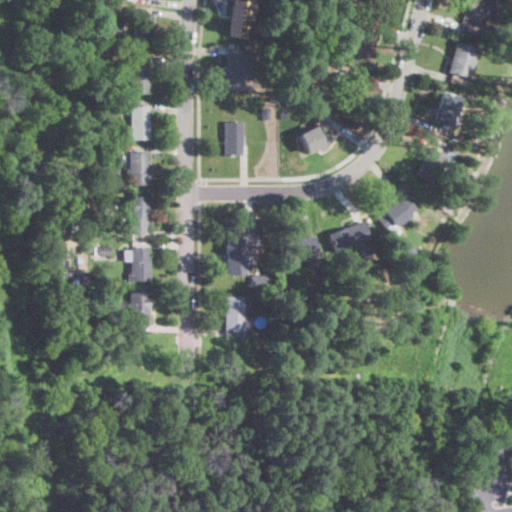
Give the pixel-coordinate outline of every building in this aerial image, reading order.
[(233,0),(251,2),(246,40),(229,38),(233,0)] [(494,0),(498,1),(492,20),(483,18),(478,35),(458,29),(466,0),(494,0)] [(146,11),(134,9),(135,3),(147,4),(146,11)] [(150,28),(148,46),(127,45),(128,36),(132,37),(133,13),(151,14),(150,28)] [(122,28),(116,33),(114,30),(111,27),(109,24),(115,20),(117,22),(120,26),(122,28)] [(373,44),(369,59),(351,54),(359,25),(377,29),(373,44)] [(474,48),(465,79),(444,73),(453,42),(474,48)] [(253,53),(252,75),(244,74),(244,89),(222,89),(223,67),(225,67),(225,53),(253,53)] [(147,94),(129,94),(129,60),(147,60),(147,94)] [(354,97),(348,112),(332,106),(346,71),(362,78),(354,97)] [(451,114),(447,128),(432,124),(435,111),(432,110),(437,92),(456,97),(451,114)] [(148,140),(126,140),(126,131),(129,131),(129,106),(138,106),(148,106),(148,140)] [(240,156),(223,156),(223,122),(242,121),(242,156),(240,156)] [(320,149),(319,149),(321,157),(310,161),(305,149),(301,150),(295,136),(324,125),(331,144),(320,149)] [(441,163),(432,184),(413,175),(426,148),(445,155),(441,163)] [(147,167),(147,184),(128,184),(128,174),(125,174),(125,169),(127,169),(127,152),(147,151),(147,167)] [(415,208),(407,215),(409,218),(401,224),(398,221),(394,224),(399,231),(391,238),(375,218),(383,212),(398,200),(402,196),(403,196),(404,195),(415,208)] [(149,196),(149,217),(148,219),(146,219),(146,220),(146,231),(146,233),(139,233),(128,233),(128,225),(128,214),(124,214),(124,213),(124,206),(128,206),(128,196),(149,196)] [(258,234),(243,234),(243,218),(246,218),(253,218),(258,218),(258,234)] [(368,240),(333,252),(326,234),(356,223),(360,222),(361,221),(368,240)] [(315,235),(320,265),(319,266),(311,267),(305,268),(303,259),(283,262),(279,242),(303,237),(313,236),(315,235)] [(249,238),(249,257),(243,257),(243,274),(241,274),(226,274),(226,257),(226,254),(226,238),(249,238)] [(110,256),(96,256),(96,246),(110,246),(110,256)] [(415,250),(408,255),(405,251),(411,246),(415,250)] [(148,248),(148,259),(148,262),(149,280),(128,281),(127,281),(127,273),(129,273),(129,261),(122,261),(122,250),(129,250),(129,248),(131,248),(142,248),(148,248)] [(267,286),(251,286),(251,276),(267,275),(267,286)] [(148,292),(148,311),(148,313),(148,325),(141,325),(128,325),(128,321),(128,311),(128,308),(125,308),(125,303),(128,303),(128,292),(148,292)] [(275,302),(264,302),(264,294),(275,294),(275,302)] [(241,331),(224,331),(224,329),(224,319),(224,316),(223,296),(241,296),(242,296),(242,317),(243,329),(243,331),(241,331)] [(147,354),(147,356),(150,356),(150,357),(150,377),(131,377),(129,378),(129,366),(126,366),(126,365),(126,360),(129,360),(129,354),(129,341),(130,341),(147,341),(147,354)] [(243,378),(225,378),(225,360),(225,356),(225,345),(244,345),(243,365),(243,378)]
